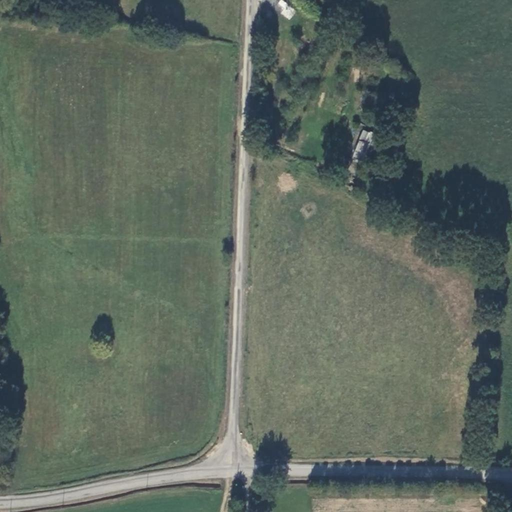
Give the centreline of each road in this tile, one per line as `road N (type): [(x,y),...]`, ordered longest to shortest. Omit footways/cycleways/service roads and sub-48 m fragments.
road 1 (unclassified): [(249,0),(229,472)]
road 2 (tertiary): [(229,472),(511,474)]
road 3 (tertiary): [(0,501),(229,472)]
